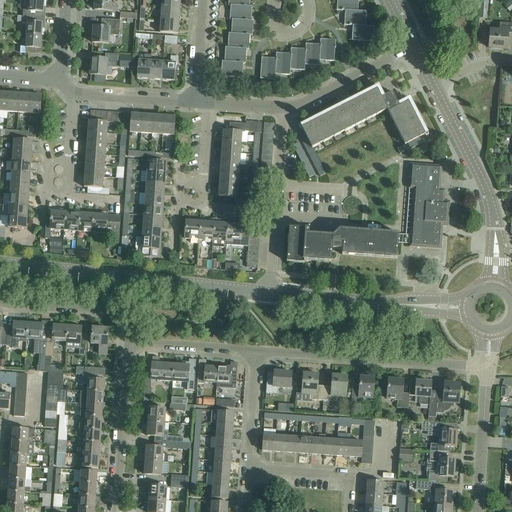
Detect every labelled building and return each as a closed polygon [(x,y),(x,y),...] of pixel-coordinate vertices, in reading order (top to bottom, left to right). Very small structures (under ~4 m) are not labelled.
[(23,11),(23,17),(45,18),(45,12),(43,12),(43,0),(28,0),(28,11),(23,11)] [(110,0),(94,0),(94,10),(117,12),(118,5),(110,5),(110,0)] [(162,0),(162,8),(179,9),(180,0),(162,0)] [(337,10),(345,11),(366,13),(366,12),(358,11),(356,11),(356,6),(358,6),(358,0),(339,0),(340,3),(337,3),(337,10)] [(230,19),(251,21),(251,14),(249,14),(249,8),(252,9),(252,7),(249,7),(228,5),(228,6),(231,6),(230,13),(232,14),(232,19),(230,19)] [(178,22),(179,9),(162,8),(161,20),(178,22)] [(366,13),(345,11),(345,12),(348,13),(347,18),(345,18),(344,25),(353,26),(374,27),(365,26),(363,26),(364,21),(366,21),(366,13)] [(44,24),(45,18),(23,17),(22,23),(27,23),(26,35),(41,36),(42,24),(44,24)] [(120,21),(111,20),(101,19),(101,20),(102,20),(102,27),(93,27),(92,43),(102,43),(109,44),(109,35),(119,36),(120,21)] [(253,21),(251,21),(230,19),(230,20),(232,20),(231,28),(234,28),(233,33),(231,33),(231,34),(229,34),(250,36),(252,36),(253,29),(250,28),(250,23),(253,23),(253,21)] [(178,34),(178,22),(161,20),(160,33),(178,34)] [(507,45),(511,45),(511,23),(500,23),(499,31),(490,30),(489,48),(507,49),(507,45)] [(373,36),(374,27),(353,26),(353,27),(355,28),(355,33),(352,33),(352,40),(373,42),(373,41),(371,41),(371,36),(373,36)] [(225,48),(246,50),(249,50),(249,43),(247,42),(247,37),(250,37),(250,36),(229,34),(228,42),(230,42),(230,47),(228,47),(228,48),(225,48)] [(40,48),(41,36),(26,35),(25,48),(20,47),(20,53),(42,55),(42,48),(40,48)] [(177,45),(177,37),(165,36),(164,44),(177,45)] [(320,39),(320,45),(318,66),(319,66),(319,61),(320,61),(320,59),(325,59),(325,61),(334,62),(335,40),(333,40),(333,43),(327,42),(328,40),(320,39)] [(318,66),(320,45),(318,45),(318,47),(313,47),(313,44),(306,44),(305,50),(304,71),(305,65),(305,63),(310,63),(310,66),(318,66)] [(222,62),(243,64),(245,64),(246,57),(243,56),(244,51),(246,51),(246,50),(225,48),(225,56),(227,56),(226,61),(224,61),(224,62),(222,62)] [(291,49),(290,54),(289,75),(290,75),(290,70),(291,68),(296,68),(295,70),(304,71),(305,50),(304,49),(304,52),(298,52),(298,49),(291,49)] [(289,75),(290,54),(289,54),(289,57),(283,56),(283,54),(276,53),(276,59),(274,80),(275,80),(275,74),(276,74),(276,72),(281,73),(281,75),(289,75)] [(90,75),(106,76),(106,66),(116,67),(117,55),(105,54),(105,60),(91,59),(90,75)] [(132,68),(133,56),(119,55),(119,67),(132,68)] [(149,79),(150,55),(144,55),(143,61),(138,61),(137,78),(149,79)] [(149,79),(162,80),(163,62),(150,61),(151,55),(150,55),(149,79)] [(170,63),(163,62),(162,80),(174,81),(176,57),(170,56),(170,63)] [(266,79),(274,80),(276,59),(274,59),(274,61),(268,61),(269,58),(261,58),(260,79),(261,79),(261,77),(266,77),(266,79)] [(243,65),(243,64),(222,62),(221,70),(223,70),(223,75),(221,75),(221,76),(242,78),(242,71),(240,70),(240,65),(243,65)] [(392,92),(384,97),(381,98),(377,89),(302,128),(303,131),(298,134),(320,177),(325,174),(312,148),(387,110),(405,145),(397,149),(400,154),(425,141),(422,136),(425,135),(408,102),(399,107),(392,92)] [(0,111),(7,112),(8,93),(0,92),(0,111)] [(19,94),(8,93),(7,112),(18,113),(19,94)] [(18,113),(29,114),(30,95),(19,94),(18,113)] [(42,96),(30,95),(29,114),(40,114),(42,96)] [(129,133),(141,133),(142,115),(131,114),(129,133)] [(152,134),(153,115),(142,115),(141,133),(152,134)] [(164,116),(153,115),(152,134),(163,135),(164,116)] [(175,117),(164,116),(163,135),(174,136),(175,117)] [(107,123),(106,122),(100,122),(95,122),(89,121),(88,121),(88,132),(107,134),(107,123)] [(242,132),(245,132),(245,124),(229,123),(229,131),(223,131),(222,142),(242,143),(242,132)] [(106,145),(107,134),(88,132),(87,143),(106,145)] [(14,139),(13,151),(32,152),(32,141),(14,139)] [(241,154),(242,143),(222,142),(221,153),(241,154)] [(87,143),(86,154),(105,156),(106,145),(87,143)] [(314,175),(298,143),(293,146),(309,178),(314,175)] [(430,150),(427,145),(419,148),(422,154),(430,150)] [(12,161),(12,162),(31,163),(32,152),(13,151),(6,151),(6,161),(12,161)] [(241,154),(221,153),(221,164),(240,165),(241,154)] [(86,154),(85,165),(104,167),(105,156),(86,154)] [(143,172),(147,172),(166,174),(166,162),(143,161),(143,172)] [(11,173),(30,174),(31,163),(12,162),(11,173)] [(239,176),(240,165),(221,164),(220,175),(239,176)] [(441,167),(411,164),(409,188),(414,189),(410,247),(440,249),(442,226),(448,227),(450,202),(444,201),(445,190),(440,190),(441,167)] [(85,165),(84,176),(103,178),(104,167),(85,165)] [(165,185),(166,174),(147,172),(146,183),(165,185)] [(11,173),(10,184),(29,185),(30,174),(11,173)] [(220,175),(219,186),(238,187),(239,176),(220,175)] [(103,189),(103,178),(84,176),(84,188),(103,189)] [(164,196),(165,185),(146,183),(145,194),(164,196)] [(28,196),(29,185),(10,184),(10,194),(28,196)] [(238,194),(238,187),(219,186),(218,197),(234,198),(234,203),(247,204),(248,194),(238,194)] [(10,194),(9,205),(28,207),(28,196),(10,194)] [(145,194),(144,205),(163,207),(164,196),(145,194)] [(27,218),(28,207),(9,205),(8,216),(27,218)] [(162,217),(163,207),(144,205),(144,216),(162,217)] [(65,213),(65,210),(60,210),(60,212),(51,212),(51,218),(46,217),(46,219),(45,234),(44,239),(49,239),(50,230),(64,231),(65,213)] [(74,211),(74,213),(65,213),(64,231),(78,232),(79,214),(79,211),(74,211)] [(83,230),(91,230),(92,230),(93,215),(93,212),(88,212),(87,214),(79,214),(78,232),(83,232),(83,230)] [(101,215),(93,215),(92,230),(91,230),(91,233),(106,234),(106,231),(112,232),(114,216),(107,215),(107,213),(101,213),(101,215)] [(26,229),(27,218),(8,216),(7,228),(26,229)] [(144,216),(143,227),(162,228),(162,217),(144,216)] [(185,236),(185,239),(191,240),(190,244),(198,245),(198,240),(200,222),(200,220),(195,219),(195,222),(186,221),(185,236)] [(208,223),(200,222),(198,240),(204,240),(205,238),(212,239),(213,239),(214,223),(214,221),(209,220),(208,223)] [(222,224),(214,223),(213,239),(212,239),(212,241),(212,247),(226,248),(226,242),(228,224),(228,222),(222,221),(222,224)] [(249,235),(249,229),(250,224),(242,224),(242,223),(236,222),(236,225),(228,224),(226,242),(232,242),(231,246),(248,247),(248,245),(249,240),(249,235)] [(161,239),(162,228),(143,227),(142,238),(161,239)] [(286,262),(296,263),(296,262),(295,262),(295,260),(331,262),(332,249),(342,250),(342,255),(397,259),(399,234),(340,229),(333,236),(309,234),(310,229),(289,227),(286,262)] [(160,250),(161,239),(142,238),(142,239),(141,249),(141,257),(158,258),(159,250),(160,250)] [(26,339),(27,339),(28,323),(13,322),(13,329),(7,329),(6,346),(12,346),(12,348),(18,349),(18,342),(26,342),(26,339)] [(37,372),(44,372),(45,361),(45,357),(47,332),(41,331),(42,324),(28,323),(27,339),(34,340),(33,354),(39,355),(38,360),(37,360),(37,372)] [(53,332),(47,332),(45,357),(52,357),(53,341),(66,342),(65,349),(66,349),(67,326),(53,325),(53,332)] [(81,327),(67,326),(66,349),(79,349),(79,355),(86,356),(87,335),(81,334),(81,327)] [(100,345),(99,355),(106,355),(107,345),(108,329),(92,328),(91,344),(100,345)] [(172,382),(173,365),(159,364),(159,358),(152,357),(151,380),(172,382)] [(173,365),(172,382),(187,383),(187,391),(194,391),(194,383),(195,370),(196,360),(189,360),(188,366),(173,365)] [(217,383),(218,368),(206,367),(206,361),(199,361),(197,383),(197,384),(204,384),(204,382),(217,383)] [(217,383),(216,385),(236,387),(237,363),(230,363),(230,369),(218,368),(217,383)] [(85,368),(85,375),(98,376),(105,376),(105,369),(85,368)] [(0,372),(0,383),(9,384),(9,388),(15,388),(16,384),(16,379),(16,374),(0,372)] [(290,389),(291,383),(291,373),(274,372),(274,379),(267,379),(266,394),(276,395),(277,395),(277,388),(290,388),(290,389)] [(48,373),(47,386),(59,386),(59,390),(62,391),(63,373),(49,373),(48,373)] [(323,401),(324,387),(317,387),(318,375),(303,374),(302,394),(312,395),(312,400),(323,401)] [(98,376),(85,375),(83,375),(81,392),(80,392),(104,393),(105,380),(97,380),(98,376)] [(324,387),(323,401),(335,402),(336,396),(346,397),(347,377),(332,376),(332,388),(324,387)] [(373,398),(373,388),(374,378),(360,377),(359,390),(353,390),(353,389),(352,389),(352,399),(351,406),(358,407),(359,397),(373,398)] [(408,409),(408,405),(409,395),(402,394),(403,381),(388,379),(388,389),(387,396),(387,399),(398,400),(397,408),(408,409)] [(435,423),(436,413),(436,407),(437,401),(430,401),(430,398),(431,383),(416,382),(415,396),(420,397),(419,404),(429,405),(428,422),(435,423)] [(436,407),(436,413),(442,414),(442,413),(444,413),(444,412),(447,411),(449,409),(451,406),(451,402),(459,403),(460,385),(444,384),(444,391),(437,391),(437,401),(436,407)] [(47,386),(46,396),(58,397),(59,390),(59,386),(47,386)] [(501,398),(503,398),(509,398),(509,388),(501,388),(501,398)] [(80,404),(103,406),(104,393),(80,392),(79,404),(80,404)] [(0,409),(9,410),(10,394),(0,393),(0,409)] [(58,403),(58,397),(46,396),(46,404),(58,405),(58,403)] [(46,404),(45,411),(57,412),(57,408),(58,405),(46,404)] [(102,418),(103,406),(80,404),(79,417),(102,418)] [(148,422),(164,423),(165,409),(149,408),(148,422)] [(57,420),(57,415),(57,412),(45,411),(45,419),(57,420)] [(218,411),(217,424),(233,425),(234,412),(218,411)] [(101,431),(102,418),(79,417),(79,429),(101,431)] [(56,428),(57,420),(45,419),(44,428),(56,428)] [(167,437),(168,437),(168,432),(164,431),(164,423),(148,422),(147,436),(167,437)] [(428,432),(428,436),(440,437),(440,445),(431,444),(430,452),(439,452),(446,453),(449,453),(449,447),(455,447),(457,431),(446,431),(446,424),(437,423),(435,423),(428,422),(428,432)] [(217,424),(216,436),(232,437),(233,425),(217,424)] [(12,428),(11,442),(28,443),(28,442),(32,443),(33,438),(28,437),(29,430),(22,429),(12,428)] [(85,435),(84,442),(100,444),(101,431),(79,429),(78,435),(85,435)] [(45,444),(49,444),(54,445),(55,431),(44,431),(44,444),(45,444)] [(274,452),(275,436),(263,435),(262,451),(274,452)] [(324,455),(325,440),(325,436),(319,435),(319,439),(313,439),(312,455),(324,455)] [(216,436),(215,449),(231,450),(232,437),(216,436)] [(274,452),(287,453),(288,437),(275,436),(274,452)] [(300,438),(288,437),(287,453),(299,454),(300,438)] [(313,439),(300,438),(299,454),(312,455),(313,439)] [(324,455),(336,456),(338,440),(325,440),(324,455)] [(350,441),(338,440),(336,456),(349,457),(350,441)] [(67,441),(63,441),(58,441),(57,453),(66,454),(67,441)] [(362,442),(350,441),(349,457),(361,458),(362,442)] [(11,442),(11,454),(27,456),(27,455),(33,455),(34,443),(32,443),(28,442),(28,443),(11,442)] [(100,444),(84,442),(78,442),(78,447),(84,447),(83,455),(99,456),(100,444)] [(191,444),(167,443),(167,449),(190,451),(191,444)] [(54,445),(49,444),(45,444),(44,451),(49,451),(48,457),(53,457),(54,445)] [(163,448),(156,447),(146,447),(145,461),(162,462),(164,462),(167,460),(167,456),(165,453),(162,453),(163,448)] [(215,449),(215,461),(230,462),(231,450),(215,449)] [(411,462),(412,451),(400,450),(399,461),(411,462)] [(446,453),(439,452),(430,452),(430,460),(427,460),(427,464),(426,469),(426,472),(427,475),(427,478),(428,479),(429,479),(428,482),(434,482),(447,483),(447,477),(453,478),(455,460),(446,459),(446,453)] [(65,467),(66,454),(57,453),(56,466),(65,467)] [(26,468),(27,456),(11,454),(10,467),(26,468)] [(99,456),(83,455),(77,455),(77,460),(83,460),(82,468),(98,469),(99,456)] [(53,457),(48,457),(43,457),(43,469),(48,469),(52,470),(53,457)] [(161,476),(162,462),(145,461),(144,475),(161,476)] [(215,461),(214,474),(229,475),(230,462),(215,461)] [(10,467),(9,479),(25,481),(26,468),(10,467)] [(80,483),(96,485),(97,472),(81,471),(80,483)] [(206,485),(213,486),(228,487),(229,475),(214,474),(207,473),(206,485)] [(25,487),(25,481),(9,479),(8,492),(24,493),(30,493),(30,488),(25,487)] [(366,494),(382,495),(383,482),(367,481),(366,494)] [(417,481),(416,490),(434,491),(434,482),(428,482),(417,481)] [(95,497),(96,485),(80,483),(79,496),(73,496),(95,497)] [(396,496),(405,496),(406,484),(396,483),(396,496)] [(150,486),(149,500),(165,501),(166,487),(150,486)] [(228,500),(228,487),(213,486),(212,499),(228,500)] [(436,491),(435,505),(451,506),(452,492),(436,491)] [(23,505),(24,493),(8,492),(7,504),(23,505)] [(51,495),(46,494),(39,494),(39,498),(42,499),(42,507),(45,507),(50,507),(51,495)] [(53,507),(58,508),(62,508),(62,495),(59,495),(54,494),(53,507)] [(366,494),(366,506),(382,507),(382,495),(366,494)] [(79,501),(78,509),(94,510),(95,497),(73,496),(72,501),(79,501)] [(405,496),(396,496),(396,497),(395,508),(404,509),(405,496)] [(164,511),(165,501),(149,500),(147,511),(164,511)] [(212,502),(210,511),(226,511),(227,503),(212,502)]
